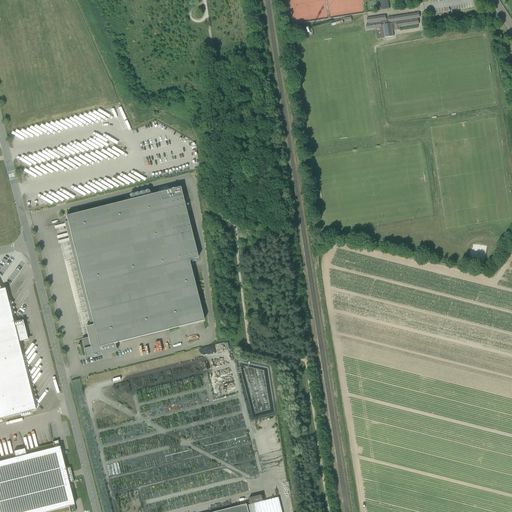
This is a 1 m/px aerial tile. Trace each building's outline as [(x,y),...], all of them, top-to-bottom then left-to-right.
[(379,0),(381,10),(389,9),(387,0),(379,0)] [(419,13),(388,18),(388,19),(386,19),(385,15),(367,18),(368,23),(369,24),(366,25),(367,30),(382,27),(383,27),(384,38),(394,36),(393,30),(395,30),(395,31),(400,30),(400,27),(419,24),(418,19),(417,20),(417,18),(420,18),(419,13)] [(44,133),(32,127),(30,129),(27,128),(25,131),(22,129),(21,132),(33,138),(36,133),(42,136),(44,133)] [(105,135),(104,137),(115,144),(116,142),(105,135)] [(96,183),(95,186),(107,190),(108,187),(112,189),(112,186),(118,188),(119,185),(122,186),(124,185),(122,182),(128,185),(129,184),(128,181),(133,183),(134,183),(132,179),(140,182),(143,180),(128,174),(128,177),(122,175),(124,179),(117,177),(117,180),(112,178),(111,180),(105,180),(106,182),(100,182),(101,184),(96,183)] [(83,187),(96,193),(97,190),(85,184),(83,187)] [(69,197),(74,199),(75,196),(72,195),(73,193),(68,191),(61,188),(59,192),(57,191),(56,194),(49,192),(48,195),(46,194),(45,197),(57,202),(58,200),(62,201),(63,198),(68,200),(69,197)] [(198,258),(180,188),(66,216),(93,325),(85,327),(88,338),(82,339),(84,349),(83,349),(86,359),(93,357),(93,358),(101,356),(101,355),(116,351),(114,343),(204,321),(189,261),(198,258)] [(46,207),(50,201),(39,193),(34,199),(46,207)] [(5,289),(1,289),(0,287),(0,419),(35,410),(18,342),(28,340),(23,320),(13,322),(5,289)] [(14,454),(0,457),(0,511),(64,511),(70,511),(69,511),(72,511),(76,511),(69,483),(74,482),(70,467),(65,469),(58,441),(53,442),(52,442),(53,444),(25,451),(24,449),(13,452),(14,454)] [(282,511),(279,497),(266,500),(263,501),(262,495),(258,496),(256,497),(256,496),(253,497),(249,498),(250,504),(247,505),(247,504),(214,511),(282,511)]
